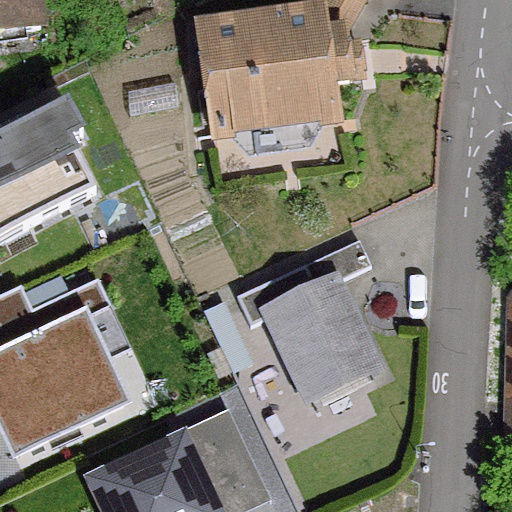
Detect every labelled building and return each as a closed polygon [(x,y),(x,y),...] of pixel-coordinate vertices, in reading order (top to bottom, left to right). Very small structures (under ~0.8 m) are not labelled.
[(0,0),(0,37),(35,32),(29,0),(0,0)] [(316,18),(195,35),(210,141),(237,137),(251,149),(279,145),(289,129),(331,124),(326,87),(346,84),(339,35),(319,38),(316,18)] [(68,99),(0,131),(0,237),(91,194),(67,144),(85,136),(68,99)] [(263,319),(303,405),(370,373),(330,287),(366,270),(354,245),(300,271),(312,296),(263,319)] [(509,302),(504,302),(500,436),(505,436),(506,417),(511,417),(511,322),(508,322),(509,302)] [(0,357),(0,427),(13,456),(125,405),(85,318),(0,357)] [(224,415),(83,483),(97,511),(236,511),(264,499),(224,415)]
